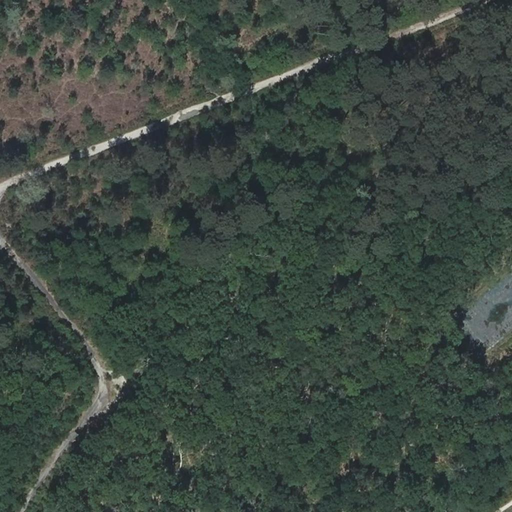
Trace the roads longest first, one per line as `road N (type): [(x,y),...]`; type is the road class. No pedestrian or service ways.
road 1 (track): [(499,0),(0,188)]
road 2 (track): [(25,511),(96,408),(105,379),(97,353),(0,241)]
